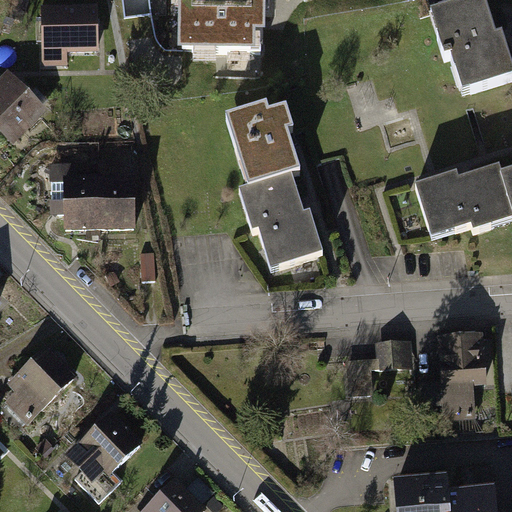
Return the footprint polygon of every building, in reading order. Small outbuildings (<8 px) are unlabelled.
[(183,0),(183,53),(261,53),(260,0),(183,0)] [(471,87),(511,74),(511,57),(504,32),(498,34),(486,0),(465,0),(439,8),(446,33),(441,35),(447,54),(453,52),(458,67),(464,65),(471,87)] [(98,5),(41,7),(43,68),(68,67),(67,53),(99,52),(98,5)] [(12,77),(0,88),(0,122),(15,139),(45,111),(12,77)] [(227,116),(247,184),(293,170),(302,168),(291,130),(297,128),(290,104),(274,109),(272,103),(227,116)] [(77,165),(51,165),(51,209),(60,215),(67,215),(67,229),(101,229),(101,177),(77,178),(77,165)] [(459,172),(418,185),(432,230),(454,224),(456,229),(474,224),(476,231),(493,225),(491,219),(511,212),(511,200),(501,165),(461,178),(459,172)] [(511,169),(503,172),(511,200),(511,169)] [(305,210),(293,170),(247,184),(240,186),(254,235),(262,233),(273,272),(327,256),(312,208),(305,210)] [(135,176),(101,177),(101,229),(136,228),(135,176)] [(155,254),(141,255),(143,283),(157,282),(155,254)] [(462,336),(439,338),(446,422),(475,419),(472,384),(488,383),(484,340),(462,342),(462,336)] [(409,342),(378,344),(379,361),(380,371),(411,370),(409,342)] [(17,393),(6,403),(28,425),(76,378),(47,349),(9,386),(17,393)] [(380,371),(379,361),(347,362),(349,398),(374,397),(373,372),(380,371)] [(112,413),(69,455),(85,472),(76,480),(100,504),(123,481),(116,474),(144,446),(112,413)] [(56,449),(49,443),(41,452),(48,458),(56,449)] [(402,511),(495,511),(493,467),(463,470),(464,493),(449,494),(448,478),(400,482),(402,511)] [(177,481),(145,511),(201,511),(205,509),(177,481)] [(219,511),(224,508),(215,498),(208,505),(214,511),(219,511)]
